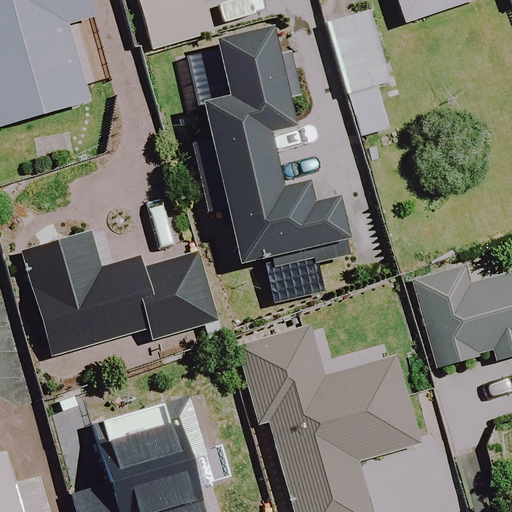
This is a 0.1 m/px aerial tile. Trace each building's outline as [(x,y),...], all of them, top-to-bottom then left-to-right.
[(0,0),(0,130),(86,107),(82,93),(106,86),(88,22),(82,0),(0,0)] [(177,0),(183,22),(235,8),(233,0),(177,0)] [(387,0),(398,30),(484,2),(483,0),(387,0)] [(361,18),(320,29),(352,144),(392,133),(361,18)] [(194,257),(143,271),(140,257),(109,266),(100,235),(20,257),(49,361),(146,335),(149,345),(213,328),(194,257)] [(511,276),(466,287),(463,274),(409,287),(432,382),(511,362),(511,276)] [(318,376),(306,335),(238,354),(258,429),(265,427),(288,511),(366,511),(354,467),(415,450),(389,357),(318,376)] [(197,511),(184,469),(165,404),(74,432),(82,459),(97,455),(101,471),(69,480),(78,511),(197,511)] [(0,511),(23,511),(6,452),(0,453),(0,511)]
